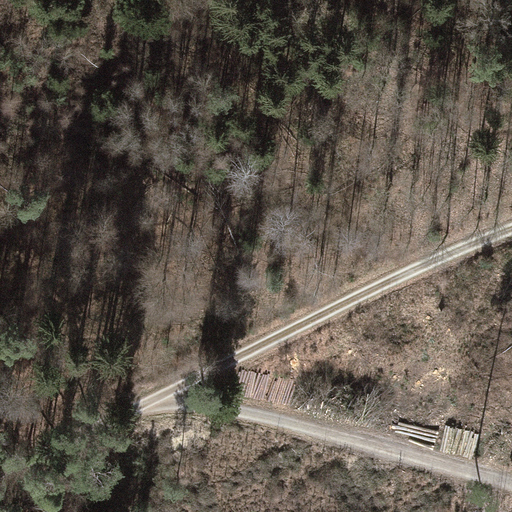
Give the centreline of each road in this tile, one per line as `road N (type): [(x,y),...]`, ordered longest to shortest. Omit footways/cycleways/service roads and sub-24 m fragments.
road 1 (track): [(511,230),(0,473)]
road 2 (track): [(511,484),(165,394)]
